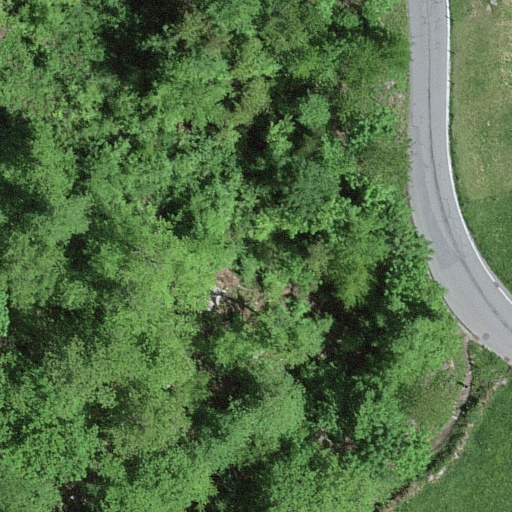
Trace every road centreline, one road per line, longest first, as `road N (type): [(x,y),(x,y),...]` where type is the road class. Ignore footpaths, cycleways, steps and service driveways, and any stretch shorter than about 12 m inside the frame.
road 1 (unclassified): [(511,335),(457,279),(440,244),(430,190),(427,0)]
road 2 (track): [(481,308),(473,391),(422,444),(385,511)]
